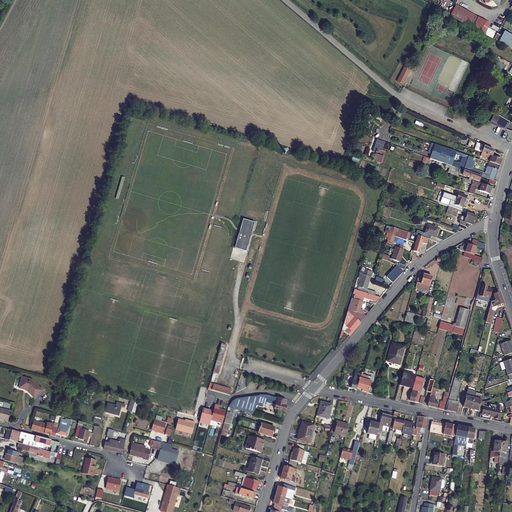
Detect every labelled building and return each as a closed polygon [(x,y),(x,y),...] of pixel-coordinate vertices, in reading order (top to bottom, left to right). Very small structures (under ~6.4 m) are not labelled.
[(449,15),(465,24),(469,18),(471,13),(455,4),(453,9),(449,15)] [(478,17),(476,22),(472,28),(484,35),(488,29),(490,24),(478,17)] [(511,35),(505,32),(502,36),(499,43),(511,49),(511,35)] [(427,45),(411,85),(430,93),(447,52),(427,45)] [(410,71),(404,68),(397,81),(403,84),(407,76),(410,71)] [(505,130),(510,122),(496,114),(489,124),(505,130)] [(382,149),(385,141),(376,138),(372,150),(374,151),(376,147),(382,149)] [(479,144),(470,140),(467,148),(476,151),(480,153),(483,146),(479,144)] [(355,141),(352,149),(360,152),(363,144),(355,141)] [(429,159),(452,167),(457,152),(434,145),(429,159)] [(494,151),(483,146),(480,153),(481,153),(492,157),(494,151)] [(376,153),(373,160),(381,163),(384,155),(376,153)] [(499,166),(501,160),(492,157),(481,153),(480,156),(490,160),(489,162),(499,166)] [(499,167),(488,163),(487,167),(484,175),(481,174),(469,170),(473,158),(468,156),(463,170),(481,177),(490,180),(494,181),(499,167)] [(473,182),(478,184),(481,177),(463,170),(456,168),(455,171),(463,174),(462,175),(474,179),(473,182)] [(125,178),(122,177),(115,199),(118,200),(125,178)] [(479,191),(490,195),(492,188),(478,184),(473,182),(469,194),(473,195),(475,187),(480,189),(479,191)] [(452,202),(451,201),(450,205),(455,207),(455,206),(457,207),(461,209),(463,202),(465,202),(467,197),(458,194),(457,200),(453,198),(452,202)] [(448,206),(445,213),(456,216),(458,210),(448,206)] [(461,219),(460,221),(465,222),(472,225),(473,221),(475,221),(477,217),(467,213),(466,218),(460,216),(459,218),(461,219)] [(255,223),(243,219),(240,230),(241,230),(239,234),(238,234),(234,248),(246,252),(250,238),(249,238),(251,233),(252,233),(255,223)] [(414,230),(406,228),(405,232),(411,234),(418,236),(419,236),(420,232),(425,234),(428,225),(416,221),(414,230)] [(398,238),(395,237),(397,229),(392,228),(387,244),(392,245),(393,243),(396,243),(398,238)] [(420,253),(424,238),(419,236),(418,236),(416,243),(416,244),(414,249),(414,251),(420,253)] [(470,246),(468,245),(467,246),(465,252),(466,253),(469,254),(474,256),(478,242),(472,240),(470,246)] [(394,246),(390,258),(400,261),(404,249),(394,246)] [(468,258),(475,261),(481,263),(482,259),(474,256),(469,254),(468,258)] [(377,278),(382,279),(387,265),(381,263),(377,278)] [(358,278),(361,279),(358,287),(366,290),(370,277),(366,276),(360,274),(358,278)] [(416,283),(423,285),(429,287),(432,277),(418,274),(416,283)] [(485,297),(488,298),(490,299),(492,290),(487,289),(487,287),(480,285),(477,297),(484,298),(485,297)] [(359,302),(360,297),(364,298),(377,302),(381,298),(376,296),(365,293),(354,290),(353,295),(355,296),(354,300),(355,300),(359,302)] [(496,302),(491,303),(491,304),(488,317),(487,321),(490,322),(493,308),(503,304),(500,294),(494,296),(496,302)] [(428,298),(423,316),(424,317),(428,318),(429,314),(433,299),(428,298)] [(347,312),(350,315),(361,324),(366,317),(361,316),(362,311),(360,310),(362,303),(359,302),(355,300),(354,300),(351,299),(347,312)] [(464,329),(469,311),(461,308),(455,326),(464,329)] [(420,315),(407,311),(404,322),(408,323),(408,322),(414,323),(415,318),(419,319),(420,315)] [(347,314),(340,338),(343,339),(344,333),(349,337),(360,324),(347,314)] [(495,316),(493,331),(500,332),(502,317),(495,316)] [(442,330),(447,332),(449,324),(440,322),(438,329),(442,330)] [(464,329),(455,326),(449,324),(447,332),(461,336),(464,329)] [(412,341),(419,342),(420,331),(414,330),(412,341)] [(504,357),(511,353),(511,344),(511,341),(500,344),(504,357)] [(400,365),(405,347),(392,343),(387,362),(400,365)] [(221,365),(226,349),(221,348),(216,363),(221,365)] [(511,359),(503,363),(507,376),(511,374),(511,359)] [(345,372),(341,385),(344,386),(346,381),(347,381),(349,376),(352,377),(353,374),(349,373),(350,372),(346,371),(346,372),(345,372)] [(361,374),(356,373),(351,388),(356,390),(357,389),(360,378),(361,374)] [(415,379),(416,377),(403,374),(400,386),(413,389),(414,384),(414,383),(415,381),(415,379)] [(42,389),(31,378),(21,376),(18,387),(24,388),(25,387),(26,388),(27,388),(27,390),(34,396),(42,389)] [(424,382),(424,379),(416,377),(415,379),(415,381),(414,383),(414,384),(413,389),(410,397),(409,401),(418,403),(420,394),(422,387),(424,382)] [(362,391),(368,393),(371,381),(367,380),(360,378),(357,389),(362,390),(362,391)] [(230,395),(232,390),(210,383),(208,389),(230,395)] [(428,387),(423,402),(427,404),(432,388),(428,387)] [(507,394),(511,392),(511,387),(511,388),(506,389),(506,391),(496,395),(497,398),(501,396),(507,394)] [(427,406),(437,409),(439,403),(434,402),(436,397),(434,397),(435,392),(438,393),(439,390),(432,388),(427,404),(427,406)] [(442,410),(443,411),(444,407),(448,393),(445,392),(442,402),(441,402),(438,409),(442,410)] [(257,402),(260,395),(238,399),(235,399),(233,400),(232,402),(230,403),(229,407),(234,409),(236,409),(241,411),(254,415),(257,402)] [(277,398),(268,396),(260,395),(257,402),(266,405),(266,403),(275,405),(277,398)] [(466,396),(463,407),(471,409),(474,398),(466,396)] [(277,398),(275,405),(274,409),(284,412),(286,407),(284,406),(286,401),(277,398)] [(474,398),(471,409),(479,411),(481,404),(482,400),(474,398)] [(116,405),(108,402),(105,412),(119,416),(121,406),(125,407),(126,403),(117,401),(116,405)] [(456,413),(459,403),(455,402),(452,401),(452,403),(448,403),(446,411),(456,413)] [(489,409),(484,407),(486,402),(481,404),(479,411),(483,412),(482,414),(494,417),(494,419),(499,420),(502,408),(490,405),(489,409)] [(322,403),(318,417),(329,420),(333,406),(322,403)] [(220,406),(215,405),(213,411),(211,420),(223,423),(226,411),(219,409),(220,406)] [(0,407),(0,419),(8,421),(11,410),(0,407)] [(229,407),(224,423),(230,425),(234,409),(229,407)] [(201,417),(201,418),(211,421),(213,411),(203,409),(201,417)] [(395,420),(393,429),(397,430),(399,431),(402,432),(405,423),(405,422),(396,420),(398,413),(395,412),(393,419),(395,420)] [(376,439),(378,439),(380,434),(383,426),(389,428),(392,417),(382,414),(379,425),(376,436),(376,439)] [(418,432),(424,434),(426,419),(418,417),(416,430),(415,430),(413,436),(417,437),(418,432)] [(54,425),(54,424),(47,422),(47,424),(34,420),(31,429),(45,433),(47,434),(47,432),(52,433),(52,432),(54,425)] [(156,420),(152,429),(164,433),(167,423),(156,420)] [(192,434),(195,423),(191,421),(190,423),(178,420),(175,430),(192,434)] [(67,423),(61,422),(57,433),(67,436),(70,426),(66,425),(67,423)] [(309,444),(314,426),(302,422),(298,441),(309,444)] [(367,434),(370,435),(376,436),(379,425),(370,422),(367,434)] [(443,435),(451,436),(453,424),(449,423),(449,424),(446,423),(445,425),(432,422),(430,430),(431,431),(435,432),(434,433),(443,435)] [(224,423),(221,435),(229,437),(233,425),(230,425),(224,423)] [(262,423),(259,434),(272,438),(275,427),(262,423)] [(402,432),(402,434),(413,437),(413,436),(415,430),(416,425),(405,423),(402,432)] [(93,433),(92,438),(90,445),(95,446),(100,427),(95,425),(93,433)] [(348,428),(336,426),(334,434),(346,437),(348,428)] [(468,428),(462,427),(459,443),(466,444),(468,428)] [(466,444),(467,444),(473,445),(473,443),(476,430),(468,428),(466,444)] [(75,437),(88,440),(89,437),(90,432),(80,429),(79,433),(76,432),(75,437)] [(17,443),(19,432),(16,431),(12,430),(9,441),(14,442),(17,443)] [(25,439),(24,444),(33,446),(36,436),(30,434),(21,432),(20,438),(25,439)] [(33,446),(37,447),(38,443),(41,444),(50,446),(51,440),(50,440),(36,436),(33,446)] [(264,440),(250,436),(249,440),(263,445),(264,440)] [(104,448),(122,453),(126,440),(120,439),(119,442),(110,440),(109,443),(105,442),(104,448)] [(247,449),(261,453),(263,445),(249,440),(247,449)] [(495,457),(494,462),(495,462),(495,463),(497,463),(500,443),(495,442),(493,452),(491,452),(490,462),(493,463),(493,458),(494,457),(495,457)] [(30,447),(21,444),(18,443),(16,449),(29,452),(30,447)] [(146,447),(133,443),(130,454),(149,459),(150,454),(145,452),(146,447)] [(497,463),(499,464),(501,464),(503,453),(505,454),(507,443),(500,443),(497,463)] [(168,445),(164,444),(162,452),(161,451),(158,461),(174,466),(178,452),(171,450),(172,446),(168,445)] [(352,469),(358,448),(353,446),(352,452),(342,449),(340,458),(348,460),(348,463),(349,463),(348,468),(352,469)] [(38,455),(38,456),(45,458),(48,451),(33,447),(30,447),(29,452),(38,455)] [(289,460),(300,463),(304,451),(294,448),(291,456),(289,460)] [(22,458),(17,457),(18,454),(7,451),(4,459),(14,462),(15,461),(20,463),(22,458)] [(443,467),(445,456),(435,454),(433,460),(434,460),(433,465),(443,467)] [(258,474),(261,464),(262,460),(251,457),(248,471),(258,474)] [(82,474),(94,477),(96,470),(95,469),(97,461),(86,458),(82,474)] [(294,469),(284,466),(280,479),(291,482),(294,469)] [(119,491),(121,481),(109,478),(107,488),(119,491)] [(258,482),(246,478),(243,487),(254,491),(255,491),(256,490),(258,482)] [(439,496),(442,480),(433,478),(429,495),(439,496)] [(150,493),(144,490),(146,483),(143,483),(142,483),(142,484),(138,483),(135,494),(149,498),(150,493)] [(167,511),(172,511),(179,487),(169,484),(166,496),(165,496),(161,510),(167,511)] [(282,488),(278,487),(276,495),(285,498),(292,500),(295,488),(283,484),(282,488)] [(240,489),(236,488),(236,489),(235,493),(253,499),(255,493),(253,493),(240,489)] [(281,510),(282,506),(285,498),(276,495),(273,503),(275,504),(274,507),(281,510)] [(403,511),(406,498),(401,497),(397,511),(403,511)] [(15,499),(9,511),(16,511),(18,509),(21,502),(18,501),(15,499)] [(87,511),(92,502),(88,501),(83,511),(87,511)] [(234,503),(234,504),(234,505),(235,505),(233,511),(236,511),(249,511),(251,508),(234,503)]
